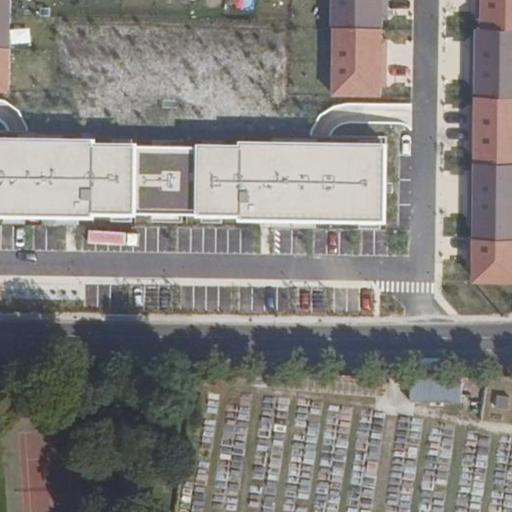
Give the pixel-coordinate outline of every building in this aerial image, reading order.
[(9,0),(0,0),(0,47),(9,47),(9,0)] [(334,0),(334,28),(386,29),(386,0),(334,0)] [(511,26),(511,0),(482,0),(482,26),(511,26)] [(511,94),(511,26),(482,26),(479,93),(511,94)] [(385,94),(386,29),(334,28),(333,93),(385,94)] [(9,47),(0,47),(0,91),(9,92),(9,47)] [(511,160),(511,94),(479,93),(477,160),(511,160)] [(0,141),(0,222),(385,226),(386,145),(321,145),(18,142),(0,141)] [(511,237),(511,160),(477,160),(474,237),(511,237)] [(511,281),(511,237),(474,237),(473,280),(511,281)] [(423,252),(419,310),(450,312),(453,254),(423,252)] [(196,374),(194,389),(217,391),(219,376),(196,374)] [(412,381),(411,404),(425,404),(426,381),(412,381)] [(426,381),(425,404),(451,404),(453,381),(426,381)] [(453,381),(451,404),(462,405),(463,381),(453,381)] [(511,399),(502,399),(501,412),(511,412),(511,399)]
